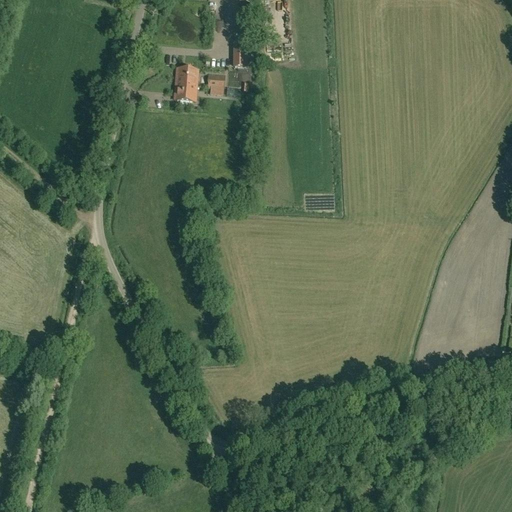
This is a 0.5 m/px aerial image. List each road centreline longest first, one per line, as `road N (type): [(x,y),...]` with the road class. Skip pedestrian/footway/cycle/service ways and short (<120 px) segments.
road 1 (unclassified): [(511,370),(409,392),(242,447),(208,439),(99,236),(99,188),(145,0)]
road 2 (track): [(99,236),(84,265),(26,511)]
